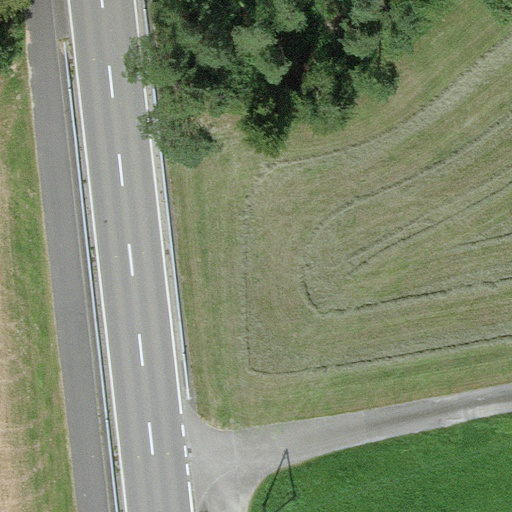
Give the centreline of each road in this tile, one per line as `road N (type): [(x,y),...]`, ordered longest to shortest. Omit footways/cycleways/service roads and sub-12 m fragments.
road 1 (primary): [(103,0),(161,511)]
road 2 (track): [(156,465),(511,404)]
